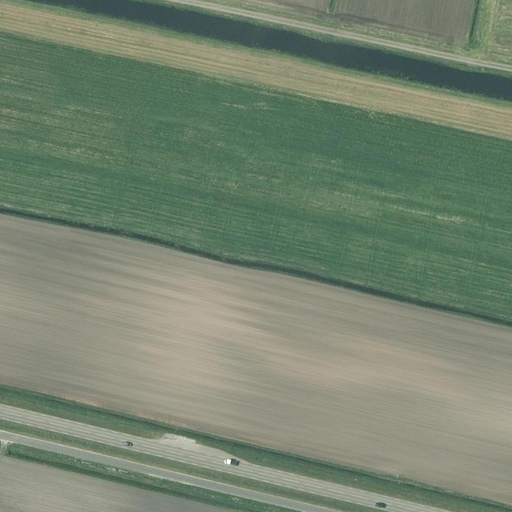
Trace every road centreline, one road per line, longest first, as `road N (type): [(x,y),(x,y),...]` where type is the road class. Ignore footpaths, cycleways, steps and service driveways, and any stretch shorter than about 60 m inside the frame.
road 1 (secondary): [(418,511),(0,411)]
road 2 (track): [(511,69),(181,0)]
road 3 (unclassified): [(320,511),(0,435)]
